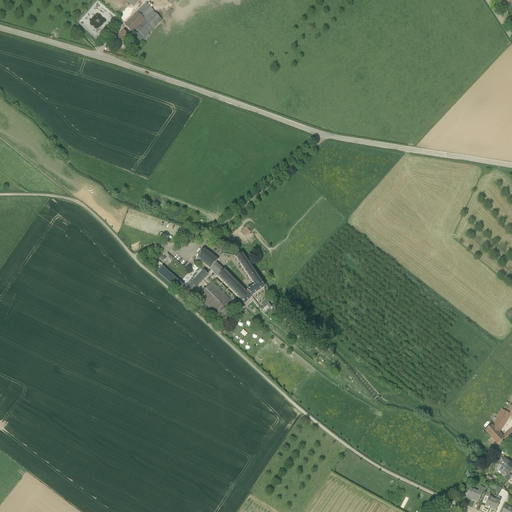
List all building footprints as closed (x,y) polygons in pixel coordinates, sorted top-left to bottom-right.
[(150,35),(148,34),(162,20),(153,11),(154,11),(146,3),(137,12),(124,25),(131,33),(142,44),(150,35)] [(123,30),(119,35),(117,43),(121,44),(120,45),(125,46),(127,37),(124,36),(127,34),(123,30)] [(240,232),(245,236),(250,232),(245,227),(240,232)] [(244,304),(250,298),(247,294),(223,270),(216,262),(217,260),(203,249),(196,258),(210,269),(209,269),(217,276),(218,276),(239,298),(237,301),(235,302),(241,307),(242,305),(244,304)] [(237,254),(235,255),(254,285),(246,290),(251,296),(251,297),(252,297),(251,296),(263,288),(264,287),(243,256),(239,252),(237,254)] [(157,271),(178,291),(183,286),(166,269),(166,268),(163,265),(157,271)] [(185,297),(207,274),(204,270),(194,280),(181,293),(185,297)] [(198,296),(217,315),(231,301),(211,282),(198,296)] [(511,416),(511,411),(510,414),(506,412),(501,418),(499,416),(495,420),(504,426),(511,416)] [(493,424),(500,432),(504,426),(495,420),(493,424)] [(486,430),(497,443),(504,439),(505,438),(502,435),(500,432),(493,424),(492,425),(486,430)] [(505,438),(511,432),(511,427),(502,435),(505,438)] [(501,474),(503,471),(509,462),(504,458),(499,464),(501,466),(497,471),(501,474)] [(511,470),(511,464),(509,462),(503,471),(508,475),(505,478),(508,480),(510,478),(511,475),(511,474),(511,475),(509,474),(510,473),(511,470)] [(470,488),(466,497),(471,499),(472,498),(478,501),(482,493),(482,492),(484,487),(480,486),(478,491),(470,488)] [(492,508),(496,510),(500,500),(490,496),(485,505),(489,507),(488,509),(491,510),(492,508)]
